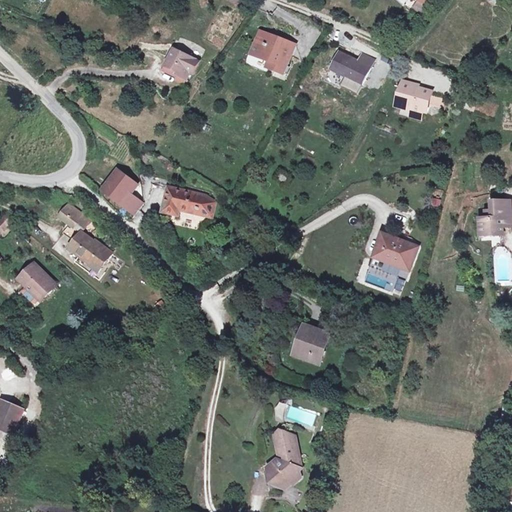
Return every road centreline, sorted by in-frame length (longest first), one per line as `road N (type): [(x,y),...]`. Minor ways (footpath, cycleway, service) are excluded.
road 1 (track): [(216,511),(208,500),(225,354),(200,300),(67,173)]
road 2 (tertiary): [(0,55),(69,126),(77,152),(57,179),(0,176)]
road 3 (track): [(200,300),(340,203)]
road 4 (residential): [(0,332),(34,387),(22,433),(0,470)]
road 5 (unknown): [(178,82),(159,73),(69,72),(40,95)]
road 6 (residential): [(274,0),(401,55)]
